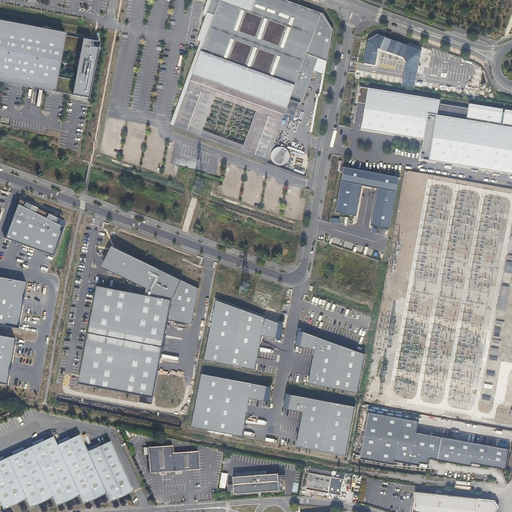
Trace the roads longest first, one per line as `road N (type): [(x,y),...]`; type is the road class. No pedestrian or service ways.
road 1 (residential): [(352,6),(305,260),(294,278),(0,174)]
road 2 (unclassified): [(349,469),(511,490)]
